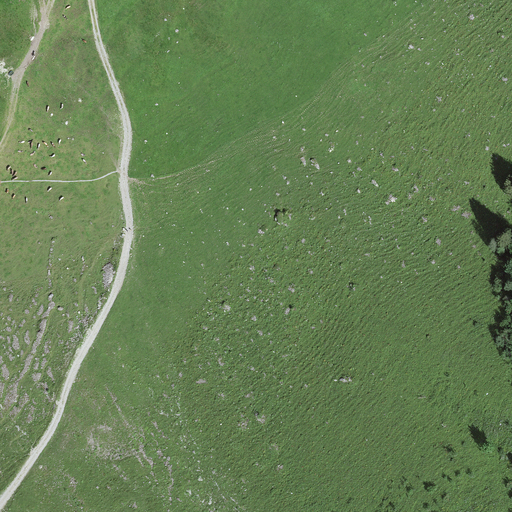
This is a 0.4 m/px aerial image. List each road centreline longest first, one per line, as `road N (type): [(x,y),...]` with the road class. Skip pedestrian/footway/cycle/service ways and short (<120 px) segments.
road 1 (track): [(123,170),(129,232),(113,294),(44,440),(0,503)]
road 2 (track): [(90,0),(126,122),(123,170)]
road 3 (track): [(0,148),(17,81),(52,0)]
